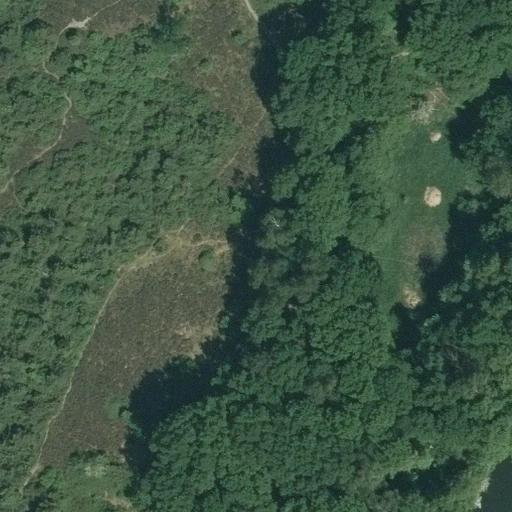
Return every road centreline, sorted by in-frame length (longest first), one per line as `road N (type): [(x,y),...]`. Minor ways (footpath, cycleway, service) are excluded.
road 1 (track): [(278,511),(312,439),(298,378),(333,189),(316,75)]
road 2 (track): [(479,0),(388,62),(316,75)]
road 3 (track): [(424,511),(445,491),(511,373)]
